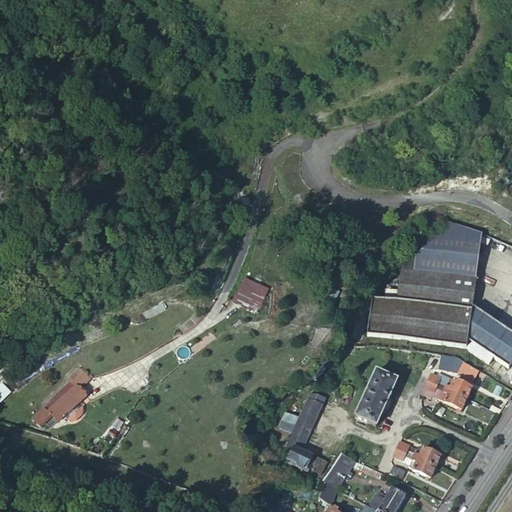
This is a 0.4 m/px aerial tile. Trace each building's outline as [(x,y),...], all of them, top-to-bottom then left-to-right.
[(472,313),(472,307),(476,282),(401,271),(397,301),(472,313)] [(244,278),(233,303),(259,314),(270,290),(244,278)] [(505,329),(472,307),(472,313),(397,301),(372,297),(367,334),(467,349),(490,365),(494,359),(508,369),(511,363),(511,329),(507,326),(505,329)] [(438,372),(453,374),(455,359),(440,357),(438,372)] [(354,417),(376,427),(396,380),(375,370),(354,417)] [(431,374),(427,382),(436,385),(439,378),(431,374)] [(436,385),(444,389),(447,381),(439,378),(436,385)] [(444,389),(466,399),(471,388),(452,379),(451,381),(448,380),(447,381),(444,389)] [(436,385),(427,382),(422,393),(422,395),(430,398),(432,393),(441,397),(440,398),(443,400),(442,402),(461,410),(466,399),(444,389),(436,385)] [(325,397),(312,391),(288,445),(293,447),(300,450),(325,397)] [(34,419),(40,425),(52,415),(58,421),(80,400),(72,392),(50,413),(45,408),(34,419)] [(397,450),(405,454),(409,446),(400,443),(397,450)] [(409,446),(405,454),(414,458),(417,450),(409,446)] [(300,450),(293,447),(283,468),(290,471),(294,463),(307,470),(308,468),(322,475),(327,463),(300,450)] [(417,450),(414,458),(435,468),(440,457),(422,448),(421,450),(418,448),(417,450)] [(402,462),(405,454),(397,450),(394,458),(402,462)] [(414,458),(405,454),(402,462),(410,465),(414,458)] [(338,489),(356,462),(342,456),(324,481),(326,482),(338,489)] [(435,468),(414,458),(410,465),(409,467),(412,469),(412,470),(430,479),(435,468)] [(391,475),(404,481),(407,473),(394,467),(391,475)] [(318,495),(329,503),(338,489),(326,482),(318,495)] [(374,496),(369,506),(378,511),(395,511),(406,495),(392,487),(384,502),(374,496)] [(336,511),(335,511),(337,508),(329,503),(322,511),(336,511)]
